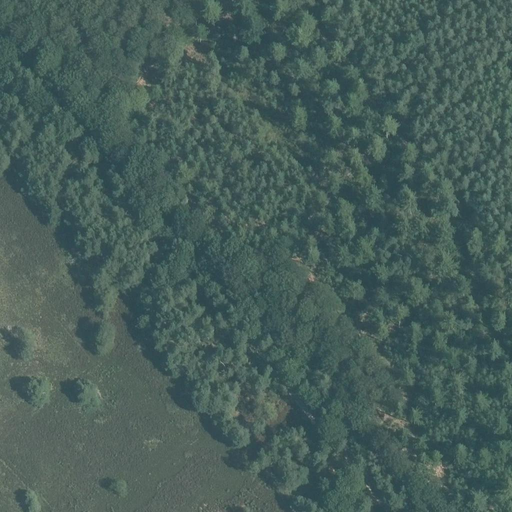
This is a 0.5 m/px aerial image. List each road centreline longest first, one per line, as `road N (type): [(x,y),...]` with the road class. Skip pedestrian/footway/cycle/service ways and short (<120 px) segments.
road 1 (track): [(0,71),(391,511)]
road 2 (track): [(288,0),(511,281)]
